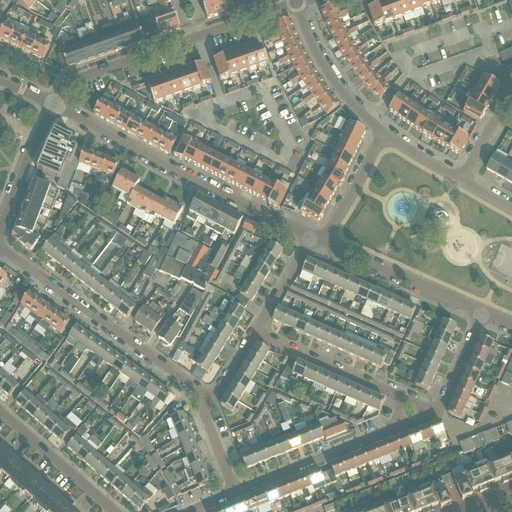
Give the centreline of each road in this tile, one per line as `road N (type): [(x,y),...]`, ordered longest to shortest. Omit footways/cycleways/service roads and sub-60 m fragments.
road 1 (residential): [(315,239),(54,106)]
road 2 (residential): [(54,106),(69,81),(295,3)]
road 3 (residential): [(212,398),(0,247)]
road 4 (residential): [(481,312),(315,239)]
road 5 (residential): [(234,492),(388,431)]
road 6 (residential): [(402,397),(254,331)]
road 7 (residential): [(381,133),(321,64),(295,3)]
road 8 (residential): [(0,412),(114,511)]
road 9 (residential): [(0,230),(54,106)]
road 10 (residential): [(315,239),(329,229),(381,133)]
